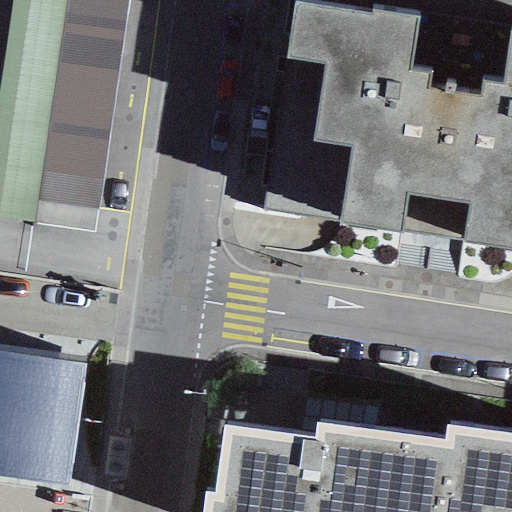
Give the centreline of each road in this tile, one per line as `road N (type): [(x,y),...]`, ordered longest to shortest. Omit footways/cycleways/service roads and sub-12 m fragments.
road 1 (residential): [(166,295),(511,349)]
road 2 (residential): [(203,0),(166,295)]
road 3 (residential): [(166,295),(136,511)]
